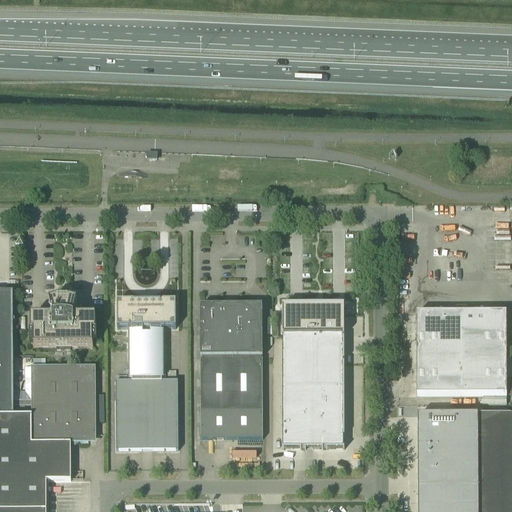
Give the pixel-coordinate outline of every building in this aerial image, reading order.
[(12,402),(11,296),(0,295),(0,511),(46,511),(46,483),(71,483),(70,445),(72,445),(73,449),(74,450),(80,446),(79,445),(87,445),(96,437),(95,369),(31,369),(31,402),(12,402)] [(75,303),(74,303),(71,302),(69,301),(66,301),(64,301),(61,301),(60,301),(58,301),(55,302),(53,303),(51,303),(50,304),(50,303),(49,303),(52,317),(50,319),(30,319),(30,334),(29,334),(29,345),(34,345),(34,349),(56,349),(56,351),(70,352),(70,349),(92,349),(92,344),(97,344),(97,334),(96,334),(95,318),(76,318),(74,317),(77,303),(75,303)] [(143,304),(117,304),(117,330),(128,330),(128,383),(116,383),(116,453),(178,452),(178,383),(165,383),(165,330),(176,330),(175,304),(149,304),(149,306),(143,306),(143,304)] [(468,309),(465,306),(456,307),(454,309),(454,316),(416,316),(416,398),(506,397),(506,316),(468,316),(468,309)] [(200,441),(263,441),(262,308),(200,308),(200,441)] [(343,310),(282,310),(283,450),(343,450),(342,338),(344,338),(343,310)] [(511,511),(511,417),(417,418),(417,511),(511,511)] [(229,448),(229,456),(255,456),(255,449),(229,448)]
